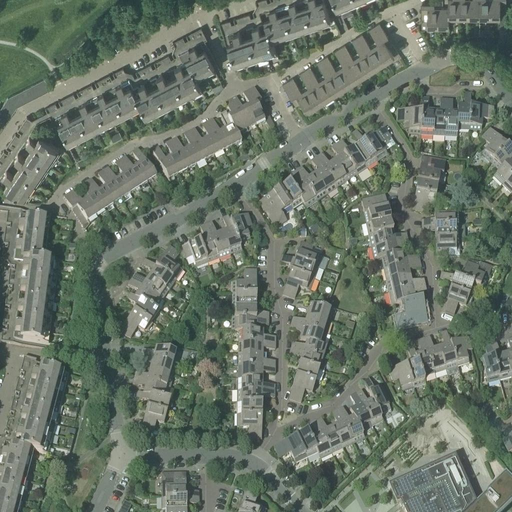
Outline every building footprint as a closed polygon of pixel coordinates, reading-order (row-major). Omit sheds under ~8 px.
[(260,14),(265,12),(261,0),(255,2),(258,11),(259,14),(260,14)] [(265,12),(269,11),(270,10),(266,0),(260,0),(261,0),(265,12)] [(270,0),(274,9),(279,8),(276,0),(270,0)] [(289,4),(284,6),(282,6),(292,34),(311,27),(304,8),(301,0),(299,1),(295,2),(293,3),(292,3),(289,4)] [(331,21),(323,0),(301,0),(304,8),(311,27),(321,24),(330,21),(331,21)] [(358,0),(335,0),(341,13),(351,9),(360,5),(358,0)] [(449,17),(500,17),(500,0),(442,0),(442,6),(434,6),(434,3),(422,3),(422,29),(428,29),(428,26),(449,26),(449,17)] [(268,31),(272,40),(282,37),(292,34),(282,6),(279,8),(274,9),(273,9),(270,10),(269,11),(271,16),(265,19),(265,21),(268,28),(268,31)] [(253,13),(257,25),(259,24),(263,23),(260,14),(259,14),(258,11),(253,13)] [(244,16),(248,28),(253,26),(254,26),(249,14),(244,16)] [(239,18),(243,30),(246,29),(248,28),(244,16),(239,18)] [(234,19),(238,31),(240,31),(243,30),(239,18),(234,19)] [(225,22),(229,34),(233,33),(234,32),(230,21),(225,22)] [(219,24),(223,36),(229,34),(225,22),(219,24)] [(248,28),(246,29),(248,34),(249,37),(258,62),(267,58),(277,55),(272,40),(268,31),(268,28),(261,30),(259,24),(257,25),(256,25),(254,26),(253,26),(248,28)] [(342,65),(338,67),(335,69),(327,57),(316,63),(324,76),(318,80),(310,68),(299,74),(307,87),(300,91),(292,79),(282,85),(295,106),(300,103),(305,111),(392,55),(387,47),(392,44),(379,24),(368,30),(376,43),(369,47),(362,35),(351,41),(359,54),(352,58),(344,45),(334,52),(342,65)] [(196,31),(201,42),(206,39),(201,28),(196,31)] [(191,33),(196,45),(201,42),(196,31),(191,33)] [(249,37),(248,34),(242,36),(240,31),(238,31),(237,32),(234,32),(233,33),(235,38),(228,41),(229,44),(238,68),(248,65),(258,62),(249,37)] [(193,46),(196,45),(191,33),(186,36),(191,47),(193,46)] [(183,51),(188,49),(182,37),(177,40),(183,51)] [(178,54),(183,51),(177,40),(172,43),(177,51),(178,54)] [(195,78),(204,73),(213,69),(213,68),(204,51),(203,48),(202,48),(196,51),(193,46),(191,47),(190,47),(188,49),(183,51),(178,54),(183,62),(185,61),(190,69),(195,78)] [(183,62),(178,54),(177,51),(172,54),(177,65),(179,64),(183,62)] [(163,58),(169,69),(173,67),(174,67),(168,56),(163,58)] [(159,60),(165,72),(169,69),(163,58),(159,60)] [(161,73),(165,72),(159,60),(153,63),(159,74),(161,73)] [(171,78),(183,101),(193,97),(202,92),(195,78),(190,69),(185,61),(183,62),(179,64),(177,65),(174,67),(173,67),(176,73),(170,76),(171,78)] [(155,76),(156,76),(150,65),(146,67),(152,78),(155,77),(155,76)] [(149,80),(152,78),(146,67),(141,70),(146,81),(149,80)] [(117,71),(123,82),(128,80),(127,77),(122,68),(117,71)] [(146,81),(141,70),(135,73),(141,84),(143,83),(146,81)] [(120,84),(123,82),(117,71),(112,74),(118,85),(120,84)] [(149,80),(152,85),(153,88),(165,111),(174,106),(183,101),(171,78),(170,76),(164,79),(161,73),(159,74),(158,75),(156,76),(155,76),(155,77),(152,78),(149,80)] [(127,77),(128,80),(133,88),(138,85),(132,74),(127,77)] [(110,89),(114,87),(115,86),(109,75),(104,78),(110,89)] [(99,80),(105,92),(108,90),(110,89),(104,78),(99,80)] [(44,79),(39,81),(45,93),(50,90),(44,79)] [(100,94),(102,93),(105,92),(99,80),(94,83),(100,94)] [(39,81),(34,84),(40,95),(45,93),(39,81)] [(216,92),(223,86),(220,82),(213,88),(216,92)] [(138,85),(133,88),(131,89),(140,106),(147,120),(156,115),(165,111),(153,88),(152,85),(146,88),(143,83),(141,84),(140,84),(138,85)] [(34,84),(29,86),(35,98),(40,95),(34,84)] [(110,89),(108,90),(110,92),(111,95),(112,98),(122,116),(131,111),(140,106),(131,89),(131,88),(124,92),(120,84),(118,85),(117,85),(115,86),(114,87),(110,89)] [(91,85),(86,87),(92,98),(96,96),(97,96),(91,85)] [(29,86),(25,89),(30,100),(35,98),(29,86)] [(86,87),(81,90),(87,101),(90,99),(92,98),(86,87)] [(25,89),(20,91),(26,103),(30,100),(25,89)] [(231,117),(228,119),(225,114),(219,117),(226,130),(219,134),(212,121),(201,126),(208,139),(201,143),(194,130),(183,136),(189,149),(183,152),(176,139),(165,145),(171,158),(164,162),(158,149),(152,152),(167,182),(241,144),(236,136),(264,122),(268,131),(273,128),(253,89),(242,95),(249,108),(242,112),(235,98),(224,104),(231,117)] [(76,92),(82,103),(84,102),(87,101),(81,90),(76,92)] [(20,91),(15,94),(21,105),(26,103),(20,91)] [(94,107),(104,125),(113,120),(122,116),(112,98),(111,95),(105,98),(102,93),(100,94),(97,96),(96,96),(92,98),(90,99),(94,107)] [(15,94),(10,96),(16,108),(21,105),(15,94)] [(73,94),(68,96),(74,108),(78,105),(79,105),(73,94)] [(457,107),(457,114),(456,131),(457,131),(468,132),(470,107),(470,95),(464,94),(463,107),(457,107)] [(7,98),(2,105),(13,112),(16,108),(10,96),(7,98)] [(68,96),(63,99),(69,110),(74,108),(68,96)] [(58,102),(64,113),(66,112),(69,110),(63,99),(58,102)] [(79,105),(78,105),(81,111),(75,114),(76,117),(86,134),(95,130),(104,125),(94,107),(90,99),(87,101),(84,102),(82,103),(81,104),(79,105)] [(420,136),(432,137),(433,113),(428,112),(428,100),(422,99),(421,112),(420,136)] [(432,137),(444,138),(446,101),(439,100),(439,113),(433,113),(432,137)] [(446,101),(444,138),(456,138),(457,131),(456,131),(457,114),(451,114),(452,101),(446,101)] [(56,117),(60,115),(61,114),(55,103),(50,106),(56,117)] [(2,105),(0,108),(0,109),(10,116),(13,112),(2,105)] [(55,117),(56,117),(50,106),(45,109),(50,120),(54,118),(55,117)] [(488,108),(470,107),(468,132),(481,132),(481,121),(487,121),(487,117),(488,108)] [(0,109),(0,116),(7,121),(10,116),(0,109)] [(408,136),(420,136),(421,112),(396,111),(396,124),(408,124),(408,136)] [(69,117),(66,112),(64,113),(63,113),(61,114),(60,115),(56,117),(55,117),(54,118),(57,123),(56,123),(58,126),(67,144),(76,139),(86,134),(76,117),(75,114),(69,117)] [(26,117),(23,122),(33,129),(37,124),(26,117)] [(33,129),(23,122),(20,126),(30,133),(33,129)] [(27,138),(28,136),(30,133),(20,126),(17,131),(27,138)] [(360,132),(357,134),(376,163),(386,156),(384,153),(395,146),(383,129),(369,138),(367,135),(363,137),(360,132)] [(481,156),(490,164),(507,147),(490,130),(480,139),(489,147),(481,156)] [(357,146),(353,149),(366,169),(376,163),(357,134),(356,132),(350,135),(357,146)] [(30,145),(26,151),(28,152),(50,167),(56,158),(61,150),(61,149),(40,135),(38,133),(33,139),(28,136),(27,138),(27,139),(25,141),(25,142),(30,145)] [(15,134),(11,139),(22,146),(25,142),(25,141),(15,134)] [(8,143),(19,150),(22,146),(11,139),(8,143)] [(341,142),(336,145),(356,176),(366,169),(353,149),(348,152),(341,142)] [(490,164),(498,172),(499,173),(511,161),(511,159),(511,151),(511,152),(511,151),(511,142),(507,147),(490,164)] [(19,150),(8,143),(5,148),(16,155),(17,153),(19,150)] [(337,159),(333,162),(346,183),(356,176),(336,145),(330,149),(337,159)] [(63,198),(82,227),(156,179),(137,150),(131,154),(139,166),(133,170),(125,158),(114,165),(122,177),(116,181),(108,169),(97,176),(105,188),(102,190),(99,193),(91,180),(80,187),(88,199),(85,202),(82,204),(73,191),(63,198)] [(0,155),(0,156),(10,163),(13,158),(14,158),(3,151),(0,155)] [(18,162),(14,168),(17,169),(38,184),(44,175),(50,167),(28,152),(26,151),(22,156),(17,153),(16,155),(15,155),(14,158),(13,158),(18,162)] [(321,155),(316,158),(336,189),(346,183),(333,162),(328,165),(321,155)] [(0,162),(7,168),(10,163),(0,156),(0,162)] [(317,173),(313,176),(326,196),(336,189),(316,158),(310,162),(317,173)] [(421,158),(420,165),(433,167),(434,160),(421,158)] [(420,165),(417,182),(437,186),(437,185),(441,186),(443,187),(445,176),(443,175),(445,162),(434,160),(433,167),(420,165)] [(493,177),(502,186),(511,176),(511,162),(511,161),(499,173),(498,172),(493,177)] [(17,169),(14,168),(11,173),(6,170),(4,172),(4,173),(2,175),(7,179),(3,185),(5,186),(27,201),(33,192),(38,184),(17,169)] [(301,168),(296,172),(316,203),(326,196),(313,176),(308,179),(301,168)] [(297,186),(293,189),(302,203),(305,209),(316,203),(296,172),(290,175),(297,186)] [(511,176),(502,186),(510,195),(511,193),(511,176)] [(417,182),(415,194),(439,198),(441,186),(437,185),(437,186),(417,182)] [(289,183),(279,190),(290,207),(292,210),(302,203),(293,189),(289,183)] [(290,207),(279,190),(263,200),(270,210),(265,214),(275,229),(286,222),(280,213),(290,207)] [(439,198),(415,194),(412,212),(424,215),(425,209),(437,211),(439,198)] [(384,196),(371,199),(372,206),(386,203),(384,196)] [(372,206),(371,199),(361,202),(363,214),(350,217),(353,228),(366,225),(370,224),(389,220),(387,208),(386,203),(372,206)] [(258,203),(265,214),(270,210),(263,200),(258,203)] [(17,230),(17,231),(23,232),(23,239),(26,239),(45,242),(47,231),(48,221),(28,218),(19,215),(19,221),(18,227),(18,228),(17,230)] [(421,222),(421,228),(458,227),(458,215),(434,215),(434,221),(421,222)] [(247,216),(230,222),(238,245),(250,241),(246,230),(251,228),(247,216)] [(226,231),(221,233),(229,256),(241,252),(238,245),(230,222),(228,217),(222,219),(226,231)] [(366,225),(368,237),(392,232),(389,220),(370,224),(366,225)] [(211,224),(205,226),(218,260),(229,256),(221,233),(216,235),(214,231),(215,231),(213,226),(212,226),(211,224)] [(204,240),(198,242),(207,264),(218,260),(205,226),(199,228),(204,240)] [(434,234),(434,239),(458,239),(464,239),(464,227),(458,227),(421,228),(421,234),(434,234)] [(368,237),(371,249),(407,241),(406,235),(393,238),(392,232),(368,237)] [(23,239),(17,238),(16,241),(16,245),(15,247),(15,248),(15,251),(14,256),(13,262),(23,263),(23,260),(43,262),(44,252),(45,242),(26,239),(23,239)] [(458,239),(434,239),(435,258),(448,258),(448,257),(459,257),(458,239)] [(374,262),(381,260),(381,259),(397,256),(397,255),(396,250),(408,247),(407,241),(371,249),(374,262)] [(207,264),(198,242),(181,248),(186,260),(191,258),(195,269),(207,264)] [(300,244),(294,261),(317,269),(321,258),(311,254),(313,248),(300,244)] [(169,248),(155,268),(175,282),(182,272),(172,265),(179,255),(169,248)] [(381,260),(383,271),(419,263),(418,257),(406,260),(404,253),(397,255),(397,256),(381,259),(381,260)] [(292,267),(290,273),(313,281),(317,269),(294,261),(282,257),(280,263),(292,267)] [(22,273),(21,278),(21,280),(27,281),(30,281),(56,284),(58,264),(43,262),(23,260),(23,263),(22,269),(22,273)] [(151,273),(148,278),(168,292),(175,282),(155,268),(144,261),(141,266),(151,273)] [(467,264),(460,281),(476,287),(483,290),(490,270),(479,265),(468,261),(467,264)] [(383,271),(386,283),(410,277),(408,272),(421,269),(419,263),(383,271)] [(290,273),(284,290),(296,294),(298,289),(309,292),(313,281),(290,273)] [(451,285),(449,290),(472,298),(476,287),(460,281),(442,274),(439,280),(451,285)] [(134,275),(131,281),(161,302),(168,292),(148,278),(145,283),(134,275)] [(386,283),(389,294),(424,287),(423,280),(411,283),(410,277),(386,283)] [(231,283),(231,296),(256,296),(256,278),(243,278),(243,284),(231,283)] [(25,294),(24,301),(27,301),(53,305),(54,295),(56,284),(30,281),(27,281),(26,288),(20,287),(20,289),(20,290),(19,293),(25,294)] [(138,293),(134,298),(154,311),(155,311),(161,302),(131,281),(127,286),(138,293)] [(391,307),(402,304),(415,301),(415,300),(413,295),(426,293),(424,287),(389,294),(391,307)] [(296,294),(284,290),(282,296),(294,300),(296,294)] [(472,298),(449,290),(441,313),(453,318),(457,306),(468,310),(472,298)] [(137,307),(134,312),(151,323),(158,313),(155,311),(154,311),(134,298),(130,295),(126,300),(137,307)] [(231,296),(231,308),(255,308),(256,296),(231,296)] [(402,304),(404,315),(394,318),(397,330),(427,324),(422,299),(415,300),(415,301),(402,304)] [(23,314),(22,321),(25,322),(50,325),(52,315),(53,305),(27,301),(24,301),(23,308),(17,307),(17,309),(17,310),(17,313),(17,314),(23,314)] [(310,305),(306,317),(329,324),(333,312),(310,305)] [(231,308),(231,320),(268,320),(268,314),(255,314),(255,308),(231,308)] [(151,323),(134,312),(119,332),(130,339),(137,329),(144,334),(151,323)] [(292,319),(291,325),(326,336),(329,324),(306,317),(305,322),(292,319)] [(13,339),(13,340),(22,342),(48,346),(48,345),(49,335),(50,325),(25,322),(22,321),(16,320),(15,324),(15,327),(15,330),(14,331),(14,333),(13,339)] [(231,332),(238,332),(255,332),(255,327),(268,327),(268,320),(231,320),(231,332)] [(299,340),(306,343),(306,342),(322,347),(326,336),(291,325),(289,331),(301,335),(299,340)] [(238,332),(238,344),(275,344),(275,338),(262,338),(262,332),(255,332),(238,332)] [(438,348),(445,371),(447,378),(459,374),(457,368),(449,345),(446,333),(440,335),(443,347),(438,348)] [(429,338),(423,340),(434,375),(445,371),(438,348),(432,350),(429,338)] [(467,339),(449,345),(457,368),(468,364),(465,353),(471,351),(467,339)] [(420,354),(415,355),(422,379),(423,378),(434,375),(423,340),(417,342),(420,354)] [(292,344),(290,350),(322,360),(326,348),(322,347),(306,342),(306,343),(304,348),(292,344)] [(238,344),(238,356),(262,356),(262,351),(275,351),(275,344),(238,344)] [(496,344),(490,346),(499,381),(511,378),(505,355),(499,356),(496,344)] [(499,381),(490,346),(483,347),(487,359),(481,361),(487,384),(499,381)] [(142,350),(140,356),(176,366),(180,351),(175,349),(174,353),(155,348),(154,354),(142,350)] [(301,360),(299,365),(323,373),(327,361),(322,360),(290,350),(289,356),(301,360)] [(411,364),(406,366),(413,389),(425,385),(423,378),(422,379),(415,355),(413,350),(407,352),(411,364)] [(150,366),(149,371),(172,378),(176,366),(140,356),(138,363),(150,366)] [(238,356),(238,368),(274,369),(274,362),(262,362),(262,356),(238,356)] [(22,364),(34,367),(36,361),(24,358),(22,364)] [(33,372),(34,368),(34,367),(22,364),(21,369),(33,372)] [(299,365),(295,377),(315,383),(320,384),(324,373),(323,373),(299,365)] [(413,389),(406,366),(388,371),(392,384),(398,382),(401,393),(413,389)] [(29,388),(35,390),(37,390),(63,397),(65,387),(68,377),(34,368),(33,372),(32,377),(31,378),(31,381),(30,381),(29,387),(29,388)] [(238,368),(237,380),(262,380),(262,375),(274,375),(274,369),(238,368)] [(33,372),(21,369),(19,374),(32,377),(33,372)] [(135,373),(134,380),(169,389),(172,378),(149,371),(148,377),(135,373)] [(295,377),(290,394),(302,398),(304,392),(311,394),(315,383),(295,377)] [(29,387),(30,381),(31,381),(18,378),(17,384),(29,387)] [(144,389),(143,394),(166,401),(166,400),(169,389),(134,380),(132,386),(144,389)] [(237,380),(237,392),(274,393),(274,386),(262,386),(262,380),(237,380)] [(368,380),(362,383),(371,401),(379,416),(390,411),(386,402),(389,401),(382,387),(374,391),(368,380)] [(16,389),(28,392),(29,388),(29,387),(17,384),(16,389)] [(28,392),(16,389),(14,394),(26,397),(27,395),(28,392)] [(31,403),(29,409),(32,410),(57,417),(60,407),(63,397),(37,390),(35,390),(33,396),(27,395),(26,397),(26,398),(26,400),(25,401),(31,403)] [(237,392),(237,404),(261,404),(261,399),(274,399),(274,393),(237,392)] [(361,392),(355,395),(371,428),(382,422),(379,416),(371,401),(366,403),(361,392)] [(148,403),(147,408),(167,413),(170,401),(166,400),(166,401),(143,394),(138,393),(136,399),(148,403)] [(302,398),(290,394),(288,400),(300,404),(302,398)] [(349,411),(352,418),(353,418),(360,433),(361,433),(371,428),(355,395),(349,397),(355,409),(349,411)] [(13,397),(12,403),(24,406),(25,401),(26,400),(13,397)] [(12,403),(10,408),(23,412),(24,406),(12,403)] [(237,404),(237,416),(261,416),(261,404),(237,404)] [(9,413),(21,417),(22,414),(23,412),(10,408),(9,413)] [(147,408),(143,420),(156,423),(163,425),(167,413),(147,408)] [(19,426),(19,428),(52,436),(55,426),(57,417),(32,410),(29,409),(28,416),(22,414),(21,417),(21,418),(20,420),(20,421),(19,426)] [(342,409),(336,411),(352,445),(364,439),(361,433),(360,433),(353,418),(352,418),(348,420),(342,409)] [(336,426),(331,428),(342,450),(352,445),(336,411),(331,414),(336,426)] [(248,429),(248,434),(261,434),(261,416),(237,416),(237,428),(248,429)] [(20,421),(20,420),(8,417),(7,423),(19,426),(20,421)] [(320,419),(315,422),(331,455),(342,450),(331,428),(326,431),(320,419)] [(156,423),(143,420),(141,431),(153,434),(153,432),(156,423)] [(314,436),(310,438),(309,438),(317,454),(316,454),(319,461),(331,455),(315,422),(309,425),(314,436)] [(18,431),(19,428),(19,426),(7,423),(5,428),(18,431)] [(4,433),(16,436),(18,431),(5,428),(4,433)] [(22,450),(32,452),(47,456),(52,436),(19,428),(18,431),(16,436),(16,438),(15,440),(14,446),(13,447),(22,450)] [(307,432),(295,437),(306,459),(316,454),(317,454),(309,438),(310,438),(307,432)] [(2,442),(5,443),(14,446),(15,440),(3,437),(2,442)] [(279,445),(284,457),(290,454),(295,464),(306,459),(295,437),(279,445)] [(511,437),(502,442),(508,453),(511,451),(511,437)] [(279,460),(284,457),(279,445),(273,448),(279,460)] [(0,460),(0,465),(5,467),(8,467),(27,472),(29,462),(32,452),(22,450),(13,447),(10,446),(8,453),(2,452),(2,454),(1,455),(1,458),(0,460)] [(454,457),(429,468),(387,486),(396,505),(399,504),(402,511),(501,511),(511,503),(511,479),(506,473),(475,504),(454,457)] [(0,486),(22,492),(24,482),(27,472),(8,467),(5,467),(3,473),(0,472),(0,486)] [(161,475),(161,499),(198,499),(198,493),(189,493),(187,495),(186,493),(185,481),(173,481),(173,475),(161,475)] [(0,507),(17,511),(22,492),(0,486),(0,507)] [(245,491),(238,511),(263,511),(265,510),(254,507),(257,495),(245,491)] [(198,499),(161,499),(162,511),(186,511),(186,506),(198,505),(198,499)]
